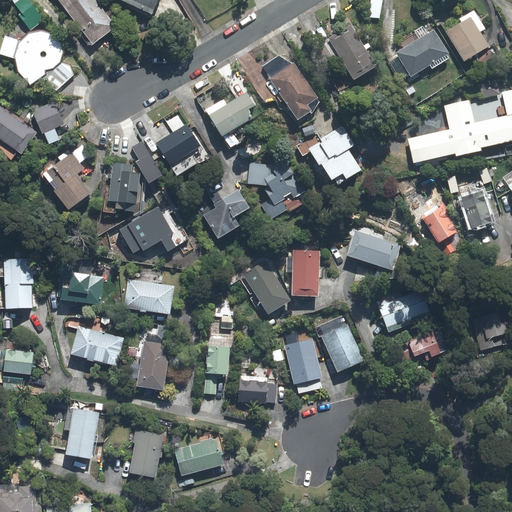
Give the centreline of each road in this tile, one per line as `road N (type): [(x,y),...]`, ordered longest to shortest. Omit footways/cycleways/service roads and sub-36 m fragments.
road 1 (residential): [(313,434),(384,401),(432,404),(456,430),(473,511)]
road 2 (unknown): [(281,424),(52,370)]
road 3 (residential): [(113,106),(297,0)]
